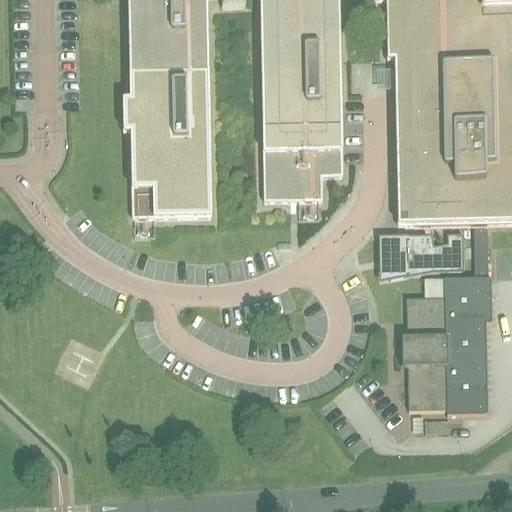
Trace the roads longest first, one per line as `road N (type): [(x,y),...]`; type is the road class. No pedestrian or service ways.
road 1 (unclassified): [(511,485),(325,501)]
road 2 (unclassified): [(325,501),(179,511)]
